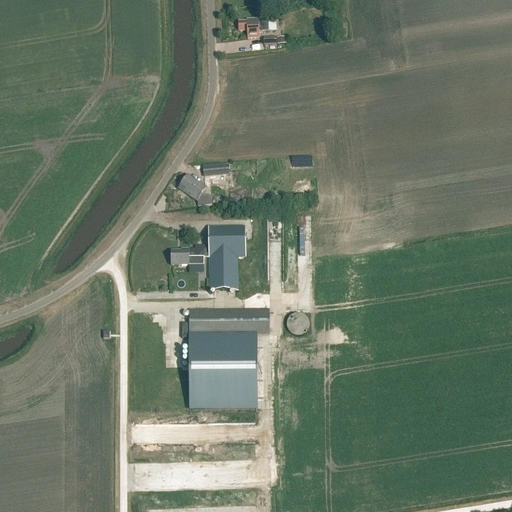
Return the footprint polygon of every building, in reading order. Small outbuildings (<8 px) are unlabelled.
[(258,22),(258,21),(247,22),(247,24),(239,24),(239,26),(237,27),(237,31),(239,32),(239,33),(247,32),(248,40),(259,39),(259,34),(269,33),(268,21),(258,22)] [(203,178),(229,176),(228,166),(202,168),(203,178)] [(196,185),(187,179),(180,189),(188,195),(188,196),(198,203),(198,209),(212,207),(212,206),(212,198),(203,195),(207,190),(197,184),(196,185)] [(196,259),(205,259),(209,259),(210,293),(239,292),(238,259),(246,259),(246,228),(209,229),(209,248),(196,248),(196,251),(196,259)] [(172,268),(205,267),(205,259),(196,259),(196,251),(189,251),(182,251),(182,253),(172,253),(172,268)] [(257,337),(270,337),(270,312),(190,312),(190,337),(257,337)] [(294,338),(296,338),(298,339),(299,339),(300,338),(301,338),(302,338),(304,337),(306,336),(307,335),(308,334),(308,333),(309,332),(309,331),(310,329),(310,327),(310,325),(309,324),(309,323),(308,322),(307,320),(306,319),(305,318),(303,317),(301,317),(300,316),(299,316),(297,316),(296,316),(294,317),(293,318),(291,319),(290,320),(289,321),(289,322),(288,324),(288,325),(287,327),(287,329),(288,330),(288,332),(289,333),(290,334),(291,336),(292,336),(293,337),(294,338)] [(257,412),(257,337),(190,337),(190,412),(257,412)]
